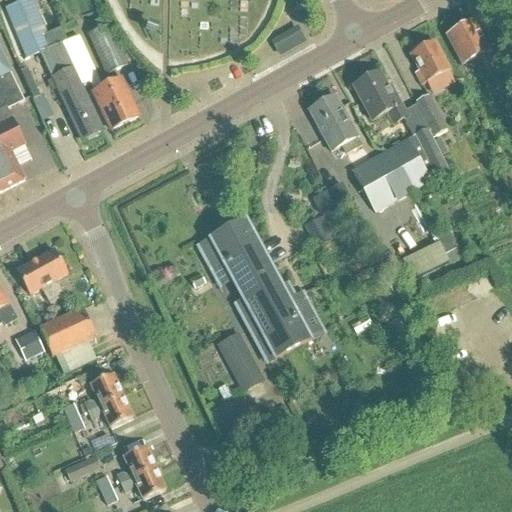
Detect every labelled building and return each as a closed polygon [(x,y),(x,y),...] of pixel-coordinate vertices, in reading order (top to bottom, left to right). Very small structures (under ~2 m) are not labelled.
[(81,144),(103,134),(73,70),(61,47),(67,44),(61,31),(47,37),(32,0),(4,12),(25,63),(39,57),(81,144)] [(49,0),(56,13),(63,10),(59,0),(49,0)] [(474,25),(446,39),(462,69),(475,63),(480,73),(494,66),(488,56),(490,55),(474,25)] [(86,39),(105,80),(127,70),(108,29),(86,39)] [(279,58),(298,42),(288,30),(269,45),(279,58)] [(450,75),(434,46),(410,58),(419,75),(415,77),(422,90),(450,75)] [(0,128),(11,123),(6,113),(23,105),(10,77),(11,77),(0,55),(0,128)] [(389,93),(379,76),(352,91),(372,127),(388,118),(394,129),(409,121),(393,91),(389,93)] [(511,107),(511,81),(510,78),(497,85),(510,108),(511,107)] [(104,92),(100,84),(89,90),(95,99),(93,100),(111,134),(139,121),(121,84),(104,92)] [(335,100),(308,115),(331,156),(340,151),(345,161),(346,161),(353,174),(371,164),(364,150),(361,152),(360,150),(361,150),(357,142),(358,141),(335,100)] [(448,136),(430,101),(416,108),(434,143),(448,136)] [(0,196),(25,184),(10,156),(24,149),(11,123),(0,128),(0,196)] [(448,176),(435,149),(428,134),(408,145),(430,186),(448,176)] [(371,164),(353,174),(351,175),(375,217),(430,186),(408,145),(371,164)] [(350,205),(341,189),(329,195),(337,212),(350,205)] [(304,230),(316,252),(331,244),(319,222),(304,230)] [(254,247),(256,246),(245,225),(200,249),(215,278),(226,272),(244,304),(237,308),(259,297),(249,277),(250,276),(239,256),(255,248),(254,247)] [(457,252),(449,234),(448,232),(435,238),(444,258),(457,252)] [(259,297),(237,308),(268,366),(309,344),(298,324),(312,317),(301,298),(288,305),(270,271),(273,269),(260,246),(257,247),(256,246),(254,247),(255,248),(239,256),(250,276),(249,277),(259,297)] [(67,277),(54,254),(16,275),(29,299),(42,292),(50,306),(64,299),(56,283),(67,277)] [(188,282),(194,294),(206,288),(200,276),(188,282)] [(0,292),(0,328),(2,328),(4,331),(18,324),(0,292)] [(95,366),(86,347),(97,342),(83,313),(39,333),(53,362),(54,362),(64,381),(95,366)] [(15,346),(25,367),(44,358),(34,337),(15,346)] [(263,387),(237,340),(221,349),(247,396),(263,387)] [(123,400),(113,379),(91,389),(98,405),(94,407),(89,404),(84,406),(88,416),(123,400)] [(132,422),(123,400),(88,416),(92,424),(104,419),(110,432),(132,422)] [(68,427),(79,422),(73,410),(63,415),(68,427)] [(79,422),(68,427),(74,439),(84,434),(79,422)] [(126,479),(123,478),(117,480),(121,489),(156,473),(146,451),(124,461),(124,463),(123,464),(130,477),(126,479)] [(64,477),(70,489),(100,474),(95,463),(64,477)] [(156,473),(121,489),(125,497),(130,495),(131,489),(135,487),(143,504),(165,494),(156,473)] [(90,504),(111,495),(106,483),(85,492),(90,504)] [(111,495),(90,504),(93,511),(104,511),(117,507),(111,495)]
